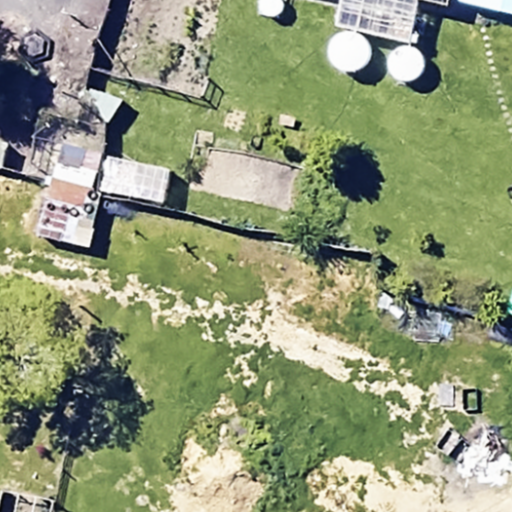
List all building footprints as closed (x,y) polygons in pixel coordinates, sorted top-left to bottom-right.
[(220,0),(113,0),(97,69),(199,92),(220,0)] [(345,0),(340,20),(415,39),(424,0),(427,0),(455,7),(456,0),(345,0)] [(347,182),(216,152),(207,189),(338,219),(347,182)] [(114,210),(47,195),(38,234),(105,249),(114,210)] [(56,511),(59,501),(3,488),(0,499),(0,511),(56,511)]
